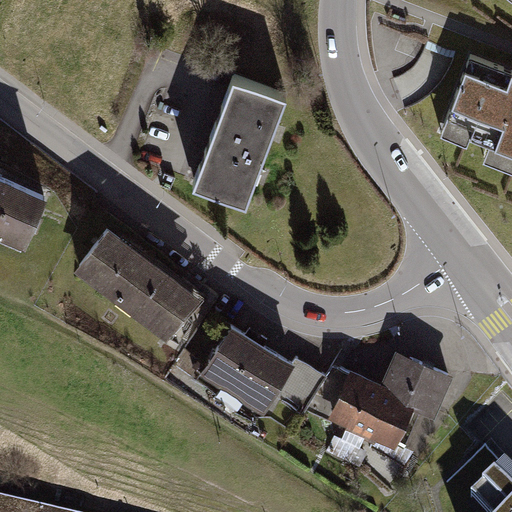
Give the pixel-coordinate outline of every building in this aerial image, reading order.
[(511,69),(468,53),(440,125),(466,136),(468,131),(489,139),(483,154),(511,165),(511,69)] [(286,88),(237,69),(197,177),(246,195),(286,88)] [(47,187),(0,168),(0,230),(26,241),(47,187)] [(114,224),(78,270),(166,337),(202,291),(114,224)] [(232,327),(200,377),(261,416),(293,366),(232,327)] [(385,381),(348,368),(326,420),(396,451),(415,404),(434,411),(452,372),(399,350),(385,381)] [(511,511),(511,476),(483,504),(486,511),(511,511)] [(0,511),(68,511),(0,496),(0,511)]
